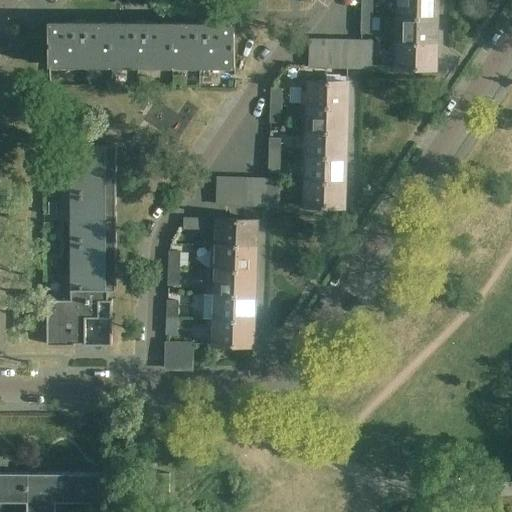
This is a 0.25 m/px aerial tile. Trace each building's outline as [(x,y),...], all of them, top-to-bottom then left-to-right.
[(372,0),(362,0),(362,16),(372,17),(372,0)] [(437,0),(398,0),(398,18),(437,19),(437,0)] [(372,17),(362,16),(361,33),(372,33),(372,17)] [(437,19),(398,18),(398,42),(437,43),(437,19)] [(76,23),(50,23),(50,66),(52,66),(52,61),(111,61),(112,23),(86,23),(86,21),(76,21),(76,23)] [(137,23),(112,23),(111,61),(171,62),(172,23),(147,23),(147,21),(137,21),(137,23)] [(198,23),(172,23),(171,62),(234,62),(234,67),(235,67),(234,24),(208,23),(208,21),(198,21),(198,23)] [(310,40),(309,66),(322,66),(323,41),(310,40)] [(335,41),(323,41),(322,66),(334,67),(335,41)] [(349,41),(335,41),(334,67),(348,67),(349,41)] [(361,41),(349,41),(348,67),(370,67),(371,42),(361,41)] [(437,43),(398,42),(397,68),(436,69),(437,43)] [(348,82),(309,81),(308,107),(347,108),(348,82)] [(282,89),(272,89),(271,105),(281,105),(282,89)] [(281,105),(271,105),(271,122),(281,122),(281,105)] [(347,108),(308,107),(308,131),(347,132),(347,108)] [(347,132),(308,131),(307,157),(346,158),(347,132)] [(80,138),(71,138),(71,175),(72,299),(48,299),(48,302),(48,344),(76,344),(75,342),(85,342),(85,344),(95,344),(113,344),(113,299),(109,299),(109,291),(117,291),(117,145),(100,145),(100,146),(80,146),(80,138)] [(280,139),(270,138),(270,155),(280,155),(280,139)] [(280,155),(270,155),(269,172),(279,172),(280,155)] [(346,158),(307,157),(306,181),(345,183),(346,158)] [(218,204),(230,204),(231,179),(218,178),(218,204)] [(244,179),(231,179),(230,204),(243,205),(244,179)] [(256,179),(244,179),(243,205),(255,205),(256,179)] [(269,180),(256,179),(255,205),(268,205),(269,180)] [(279,180),(269,180),(268,205),(278,206),(279,180)] [(345,183),(306,181),(306,206),(344,207),(345,183)] [(185,218),(185,223),(185,228),(201,229),(202,218),(185,218)] [(257,220),(218,219),(217,245),(256,246),(257,220)] [(256,246),(217,245),(217,270),(255,271),(256,246)] [(180,252),(170,251),(169,268),(179,268),(180,252)] [(179,268),(169,268),(169,285),(179,285),(179,268)] [(217,270),(207,270),(206,294),(255,296),(255,271),(217,270)] [(206,294),(204,294),(204,319),(215,319),(254,321),(255,296),(206,294)] [(178,301),(168,301),(168,317),(178,318),(178,301)] [(178,318),(168,317),(167,334),(177,334),(178,318)] [(254,321),(215,319),(214,345),(253,346),(254,321)] [(180,343),(167,343),(166,368),(179,368),(180,343)] [(193,343),(180,343),(179,368),(192,369),(192,367),(193,344),(193,343)] [(0,511),(56,511),(56,500),(100,501),(100,499),(100,497),(100,473),(0,472),(0,511)] [(162,473),(155,473),(153,473),(153,494),(170,494),(170,473),(162,473)]
